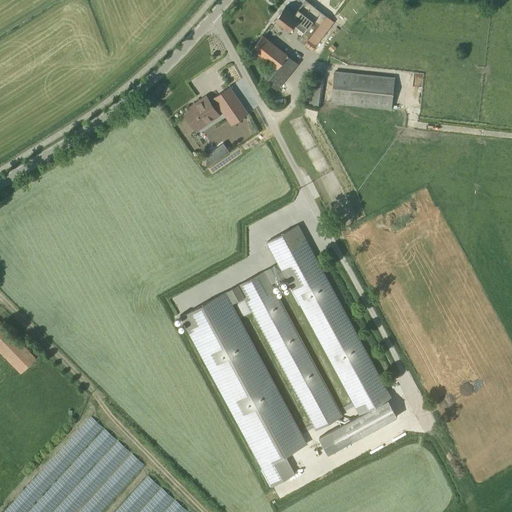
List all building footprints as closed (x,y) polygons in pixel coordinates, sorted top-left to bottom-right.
[(293,24),(304,32),(298,39),(312,50),(334,22),(305,0),(294,14),(285,6),(275,19),(289,30),(293,24)] [(298,63),(262,35),(251,49),(270,64),(260,77),(276,90),(298,63)] [(391,109),(394,78),(334,72),(331,102),(391,109)] [(320,105),(324,78),(313,76),(309,103),(320,105)] [(230,89),(214,100),(231,124),(246,113),(230,89)] [(196,131),(211,121),(219,115),(206,96),(194,104),(196,106),(185,114),(196,131)] [(210,165),(211,154),(203,153),(201,164),(210,165)] [(258,461),(259,461),(303,437),(303,436),(303,437),(231,304),(245,297),(277,356),(317,429),(341,416),(271,283),(284,276),(356,408),(388,391),(372,364),(298,226),(299,225),(298,225),(267,241),(279,263),(180,317),(181,317),(259,461),(258,461)] [(36,358),(0,321),(0,350),(21,372),(36,358)] [(388,400),(359,415),(329,432),(319,437),(328,454),(397,416),(388,400)] [(285,455),(262,468),(272,486),(295,474),(285,455)]
